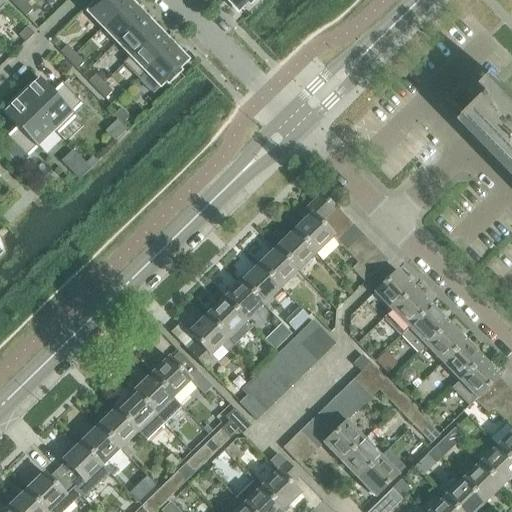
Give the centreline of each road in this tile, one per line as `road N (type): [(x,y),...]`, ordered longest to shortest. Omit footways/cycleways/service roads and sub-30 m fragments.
road 1 (tertiary): [(0,406),(243,170)]
road 2 (residential): [(511,349),(388,222)]
road 3 (residential): [(285,115),(176,0)]
road 4 (residential): [(388,222),(300,132)]
